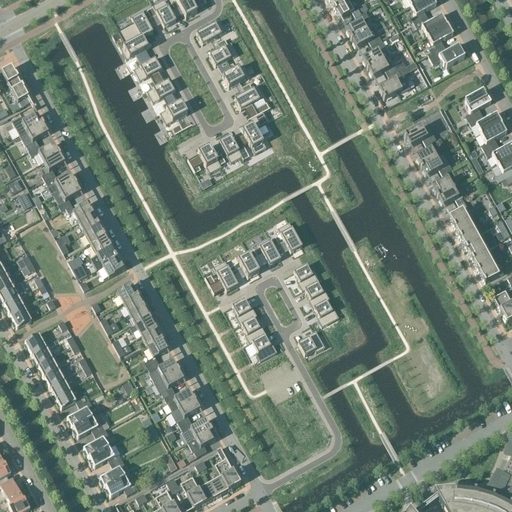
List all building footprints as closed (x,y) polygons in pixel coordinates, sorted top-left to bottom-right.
[(173,0),(176,5),(178,9),(185,21),(196,15),(188,0),(173,0)] [(345,0),(327,0),(333,11),(347,3),(345,0)] [(405,0),(410,9),(410,10),(427,0),(405,0)] [(415,19),(410,22),(413,27),(425,21),(422,16),(436,8),(434,6),(436,4),(433,0),(432,1),(430,0),(427,0),(410,10),(415,19)] [(154,8),(152,9),(164,31),(175,25),(167,9),(163,3),(154,8)] [(333,11),(340,22),(352,16),(354,21),(360,18),(357,13),(353,15),(347,3),(333,11)] [(156,18),(152,10),(146,14),(150,21),(156,18)] [(132,27),(118,35),(122,42),(137,34),(141,41),(142,41),(152,36),(140,14),(129,20),(132,27)] [(349,40),(350,42),(366,34),(361,24),(368,20),(365,15),(360,18),(354,21),(357,26),(345,33),(349,40)] [(413,27),(416,33),(421,30),(426,40),(447,28),(446,28),(445,26),(447,25),(445,20),(443,21),(441,19),(427,26),(425,21),(413,27)] [(199,35),(195,37),(202,48),(211,43),(217,40),(226,35),(220,24),(199,35)] [(430,57),(427,58),(427,59),(441,50),(439,45),(452,38),(451,35),(453,34),(451,29),(448,30),(447,28),(426,40),(427,40),(432,49),(427,52),(430,57)] [(356,52),(368,45),(371,50),(381,45),(378,39),(379,39),(373,30),(366,34),(350,42),(351,44),(352,44),(356,52)] [(126,49),(119,53),(125,64),(147,52),(142,41),(141,41),(137,34),(122,42),(126,49)] [(224,42),(216,47),(219,52),(227,48),(224,42)] [(374,56),(361,62),(366,70),(365,70),(366,72),(382,63),(389,60),(386,53),(378,56),(377,54),(384,50),(381,45),(371,50),(374,56)] [(219,52),(208,58),(215,70),(230,62),(236,58),(231,49),(230,46),(227,48),(219,52)] [(441,50),(427,59),(432,68),(440,64),(443,69),(444,69),(446,71),(464,61),(462,59),(464,58),(462,55),(464,54),(462,50),(460,51),(458,48),(444,56),(441,50)] [(382,63),(366,72),(367,74),(368,74),(372,82),(384,75),(387,80),(397,74),(394,69),(389,60),(382,63)] [(137,71),(132,74),(134,76),(139,85),(145,82),(160,74),(154,62),(141,69),(137,71)] [(390,85),(378,92),(382,100),(384,104),(401,94),(397,88),(403,85),(400,80),(417,71),(414,65),(405,71),(397,74),(387,80),(390,85)] [(401,65),(394,69),(397,74),(405,71),(401,65)] [(231,75),(221,80),(228,92),(243,83),(249,80),(244,71),(243,68),(235,73),(231,75)] [(10,92),(20,86),(11,71),(1,76),(10,92)] [(152,92),(146,95),(147,98),(152,107),(158,104),(174,95),(167,84),(156,90),(152,92)] [(403,85),(397,88),(401,94),(402,96),(409,92),(404,84),(403,85)] [(20,86),(10,92),(18,107),(23,104),(25,108),(30,106),(30,107),(31,106),(20,86)] [(249,87),(241,91),(244,97),(252,93),(249,87)] [(244,97),(234,102),(240,114),(255,105),(262,102),(257,94),(258,94),(256,90),(252,93),(244,97)] [(470,117),(465,120),(468,125),(479,119),(476,114),(490,106),(489,103),(491,102),(488,98),(486,99),(485,96),(483,97),(482,94),(464,104),(465,107),(464,107),(470,117)] [(165,114),(159,117),(160,120),(160,119),(165,129),(171,125),(187,117),(180,105),(169,112),(165,114)] [(266,106),(255,112),(258,118),(263,116),(269,112),(266,106)] [(251,128),(241,134),(254,158),(265,152),(259,140),(269,135),(265,127),(268,125),(263,116),(258,118),(248,123),(251,128)] [(482,124),(479,119),(468,125),(471,131),(475,128),(480,137),(480,138),(501,126),(500,124),(502,123),(499,118),(497,119),(496,116),(482,124)] [(27,136),(43,127),(41,125),(41,126),(37,118),(25,125),(22,119),(11,125),(14,130),(8,134),(13,142),(19,139),(26,135),(27,136)] [(501,127),(501,126),(480,138),(485,147),(480,150),(483,155),(495,149),(492,144),(506,136),(504,133),(506,132),(504,128),(502,129),(501,127)] [(32,152),(28,155),(38,149),(35,144),(47,137),(43,130),(44,129),(43,127),(27,136),(32,146),(29,147),(32,152)] [(179,128),(171,132),(175,138),(182,134),(179,128)] [(409,150),(421,144),(424,149),(435,143),(432,138),(427,141),(420,129),(403,139),(409,150)] [(230,139),(218,145),(226,161),(226,160),(230,167),(241,161),(237,152),(230,139)] [(435,143),(424,149),(427,154),(415,160),(420,170),(435,162),(430,153),(433,151),(430,146),(435,143)] [(498,154),(495,149),(483,155),(486,161),(491,158),(496,168),(511,158),(511,147),(511,146),(498,154)] [(28,155),(31,160),(38,156),(43,166),(59,157),(58,155),(57,155),(53,148),(41,154),(38,149),(28,155)] [(209,149),(197,156),(205,171),(209,177),(218,172),(220,171),(209,149)] [(243,149),(237,152),(241,161),(243,163),(249,160),(243,149)] [(474,154),(469,157),(471,162),(477,159),(474,154)] [(48,175),(41,179),(44,185),(55,179),(52,174),(64,167),(60,159),(59,157),(43,166),(48,175)] [(215,161),(219,168),(225,165),(221,158),(215,161)] [(497,179),(500,185),(511,178),(509,173),(511,171),(511,158),(496,168),(497,168),(502,177),(497,179)] [(441,172),(435,162),(420,170),(426,180),(438,173),(441,179),(450,173),(448,168),(441,172)] [(4,171),(10,182),(16,178),(10,168),(4,171)] [(451,174),(450,173),(441,179),(443,183),(431,190),(437,200),(451,192),(446,183),(449,181),(446,176),(451,174)] [(44,185),(47,190),(46,190),(52,200),(53,199),(75,187),(74,185),(69,177),(57,184),(55,179),(44,185)] [(511,184),(511,178),(500,185),(505,182),(508,187),(511,184)] [(16,182),(6,188),(12,198),(22,192),(16,182)] [(58,209),(60,214),(65,212),(71,209),(68,203),(80,196),(76,189),(75,187),(53,199),(58,209)] [(457,202),(451,192),(437,200),(442,210),(454,203),(457,208),(462,206),(459,200),(457,202)] [(499,215),(505,212),(501,205),(496,208),(499,215)] [(465,211),(462,206),(457,208),(460,213),(448,220),(454,231),(468,223),(462,212),(465,211)] [(65,212),(68,217),(72,215),(78,226),(92,218),(86,207),(74,214),(71,209),(65,212)] [(497,217),(493,210),(488,212),(491,220),(497,217)] [(92,218),(78,226),(84,237),(98,229),(92,218)] [(454,231),(460,242),(474,234),(468,223),(454,231)] [(496,228),(500,235),(505,232),(501,225),(496,228)] [(286,230),(278,235),(282,241),(290,256),(301,250),(289,228),(286,230)] [(98,229),(84,237),(90,248),(104,240),(98,229)] [(505,232),(500,235),(504,242),(509,239),(505,232)] [(460,242),(466,253),(480,245),(474,234),(460,242)] [(96,259),(110,251),(104,240),(90,248),(96,259)] [(269,243),(273,250),(279,247),(275,240),(269,243)] [(55,244),(59,251),(64,248),(61,241),(55,244)] [(264,243),(257,248),(260,254),(268,269),(280,263),(268,241),(264,243)] [(466,253),(470,261),(472,264),(486,256),(480,245),(466,253)] [(64,248),(59,251),(63,258),(68,255),(64,248)] [(102,270),(116,262),(110,251),(96,259),(97,259),(90,262),(96,273),(102,269),(102,270)] [(253,253),(247,256),(252,263),(257,260),(253,253)] [(243,256),(235,260),(239,267),(247,282),(258,276),(246,254),(243,256)] [(472,264),(478,275),(492,267),(486,256),(472,264)] [(22,262),(26,269),(31,266),(27,259),(22,262)] [(102,270),(109,281),(122,273),(116,262),(102,270)] [(67,265),(71,273),(76,270),(72,263),(67,265)] [(31,266),(26,269),(29,276),(35,273),(31,266)] [(221,269),(214,273),(217,280),(226,295),(237,289),(225,267),(221,269)] [(478,275),(484,286),(498,279),(492,267),(478,275)] [(305,268),(293,275),(298,285),(296,287),(300,293),(300,294),(301,295),(316,286),(315,286),(315,285),(310,276),(305,268)] [(76,270),(71,273),(75,280),(80,277),(76,270)] [(215,286),(211,278),(205,282),(209,289),(215,286)] [(0,297),(13,291),(7,280),(0,283),(0,297)] [(34,284),(37,291),(43,288),(39,281),(34,284)] [(83,295),(89,292),(85,285),(79,288),(83,295)] [(316,286),(301,295),(304,294),(309,303),(307,304),(311,311),(312,312),(326,304),(326,303),(320,294),(321,294),(316,286)] [(43,288),(37,291),(41,298),(47,295),(43,288)] [(130,288),(117,295),(123,306),(136,299),(130,288)] [(13,291),(0,297),(0,304),(1,304),(4,309),(19,301),(13,291)] [(499,312),(511,306),(505,294),(492,301),(499,312)] [(123,306),(127,315),(129,317),(142,310),(136,299),(123,306)] [(25,312),(19,301),(4,309),(5,311),(3,312),(6,316),(7,315),(10,320),(25,312)] [(50,313),(55,310),(52,303),(46,306),(50,313)] [(244,303),(231,310),(236,318),(241,327),(240,328),(256,320),(255,319),(251,312),(249,313),(244,303)] [(326,304),(312,312),(312,313),(313,312),(318,322),(316,323),(320,329),(321,331),(336,323),(335,321),(330,312),(326,305),(327,305),(326,304)] [(95,316),(100,313),(96,306),(91,309),(95,316)] [(511,322),(511,307),(511,306),(499,312),(506,326),(511,322)] [(142,310),(129,317),(135,328),(148,321),(142,310)] [(25,312),(10,320),(13,325),(11,326),(14,331),(15,330),(16,332),(31,324),(25,312)] [(256,320),(240,328),(245,336),(250,345),(250,346),(265,338),(264,337),(260,330),(258,331),(253,322),(256,320)] [(99,324),(103,332),(109,329),(105,321),(99,324)] [(137,333),(141,339),(154,332),(148,321),(135,328),(129,331),(132,336),(137,333)] [(61,335),(67,332),(63,324),(58,327),(61,335)] [(109,329),(103,332),(107,339),(113,336),(109,329)] [(141,339),(146,349),(147,350),(160,343),(154,332),(141,339)] [(307,341),(297,347),(304,360),(312,355),(321,350),(323,349),(322,348),(315,335),(313,335),(313,336),(306,339),(307,341)] [(26,353),(27,352),(30,357),(45,349),(39,338),(24,346),(25,347),(23,348),(26,353)] [(265,338),(250,346),(251,347),(251,346),(255,354),(260,363),(261,364),(276,356),(275,355),(271,348),(269,349),(264,339),(265,339),(265,338)] [(66,343),(70,350),(75,347),(71,340),(66,343)] [(111,346),(116,354),(121,351),(126,348),(122,340),(111,346)] [(153,362),(144,367),(147,372),(157,366),(155,361),(167,354),(160,343),(147,350),(153,362)] [(75,347),(70,350),(74,357),(79,354),(75,347)] [(51,360),(45,349),(30,357),(33,362),(31,363),(34,367),(35,366),(36,368),(51,360)] [(121,351),(116,354),(119,360),(124,357),(121,351)] [(51,360),(36,368),(39,373),(37,374),(40,378),(42,378),(42,379),(57,371),(51,360)] [(78,365),(82,372),(87,369),(83,362),(78,365)] [(157,366),(147,372),(150,377),(155,387),(162,383),(178,374),(177,372),(172,364),(160,371),(157,366)] [(87,369),(82,372),(86,379),(91,376),(87,369)] [(63,382),(57,371),(42,379),(45,384),(43,385),(46,390),(48,388),(48,390),(63,382)] [(155,387),(154,387),(159,397),(160,396),(163,401),(168,399),(174,396),(171,390),(183,384),(179,376),(178,374),(162,383),(155,387)] [(63,382),(48,390),(51,395),(49,396),(52,401),(54,400),(54,401),(69,393),(63,382)] [(75,404),(69,393),(54,401),(57,406),(55,407),(58,411),(60,410),(61,412),(75,405),(78,410),(83,406),(81,401),(75,404)] [(168,399),(163,401),(166,407),(171,416),(178,412),(194,404),(193,402),(189,394),(177,401),(174,396),(168,399)] [(70,429),(72,432),(92,421),(91,421),(86,412),(91,409),(89,403),(83,406),(78,410),(80,415),(66,422),(68,425),(66,426),(68,430),(70,429)] [(171,416),(170,417),(176,426),(177,426),(179,431),(190,425),(187,420),(199,414),(195,406),(194,404),(178,412),(171,416)] [(92,421),(72,432),(78,442),(91,434),(94,439),(105,433),(102,428),(97,431),(92,421)] [(190,425),(179,431),(182,436),(181,437),(187,447),(195,442),(211,433),(210,431),(209,432),(205,424),(193,430),(190,425)] [(108,438),(105,433),(94,439),(97,444),(83,452),(84,455),(82,456),(85,460),(87,459),(88,462),(108,451),(108,450),(108,451),(102,441),(108,438)] [(195,442),(187,447),(192,456),(193,456),(196,461),(206,455),(204,450),(216,443),(211,435),(212,435),(211,433),(195,442)] [(429,511),(438,505),(442,511),(508,511),(510,510),(509,510),(504,507),(507,502),(511,504),(511,444),(510,443),(505,461),(509,462),(509,465),(501,479),(497,477),(489,493),(497,497),(495,501),(492,500),(488,498),(483,497),(479,496),(474,495),(470,494),(467,494),(463,493),(458,493),(453,493),(449,493),(444,493),(440,494),(437,494),(433,495),(436,501),(422,511),(409,511),(410,511),(409,511),(429,511)] [(108,451),(88,462),(89,462),(90,464),(88,465),(90,469),(92,468),(94,471),(107,464),(110,469),(121,463),(118,457),(113,460),(108,451)] [(226,462),(214,469),(220,480),(232,474),(226,462)] [(126,472),(121,463),(110,469),(113,474),(99,482),(100,485),(99,486),(101,490),(103,489),(104,492),(125,481),(124,480),(121,475),(126,472)] [(202,473),(198,467),(194,469),(198,476),(202,473)] [(10,477),(5,468),(0,470),(0,489),(9,485),(6,480),(10,477)] [(232,474),(220,480),(228,494),(240,487),(232,474)] [(228,494),(220,480),(209,486),(217,500),(228,494)] [(125,481),(104,492),(105,492),(106,494),(104,495),(107,499),(108,498),(110,501),(124,494),(126,499),(137,493),(135,487),(130,490),(125,481)] [(180,488),(186,499),(198,492),(192,481),(180,488)] [(9,485),(0,489),(0,496),(8,511),(24,503),(24,502),(23,503),(15,488),(12,489),(9,485)] [(209,486),(198,492),(206,506),(217,500),(209,486)] [(194,511),(206,506),(198,492),(186,499),(193,511),(194,511)] [(159,511),(162,511),(173,506),(166,495),(154,502),(159,511)] [(29,511),(24,503),(8,511),(29,511)]
